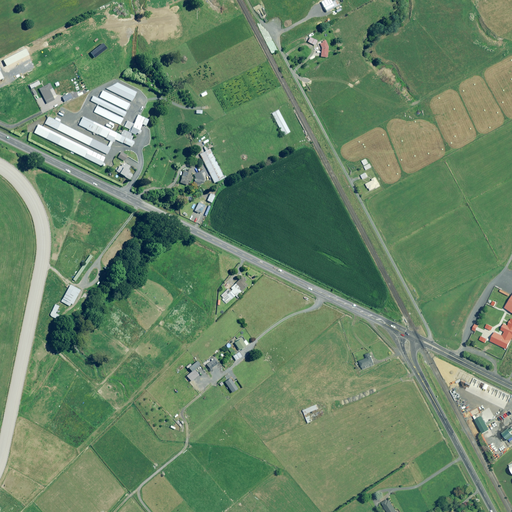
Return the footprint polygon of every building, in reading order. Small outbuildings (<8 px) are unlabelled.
[(317,41),(309,37),(306,41),(314,45),(317,41)] [(322,42),(322,43),(319,44),(321,48),(320,57),(326,57),(328,46),(325,41),(325,40),(322,42)] [(318,59),(316,57),(314,54),(309,58),(311,61),(313,63),(318,59)] [(131,90),(112,81),(102,87),(127,99),(131,90)] [(52,88),(49,84),(39,89),(46,104),(54,100),(49,90),(52,88)] [(125,103),(98,89),(95,96),(122,109),(125,103)] [(69,94),(69,93),(65,94),(66,95),(62,97),(64,102),(67,101),(75,98),(73,92),(69,94)] [(121,110),(89,94),(86,99),(118,115),(121,110)] [(118,117),(92,104),(88,110),(115,123),(118,117)] [(290,132),(278,110),(272,113),(283,135),(290,132)] [(142,117),(133,113),(128,122),(122,118),(118,126),(124,129),(124,130),(130,133),(137,121),(140,122),(142,117)] [(104,145),(43,115),(39,122),(100,153),(104,145)] [(115,134),(77,115),(73,123),(108,141),(109,138),(126,147),(129,141),(125,139),(128,133),(118,128),(115,134)] [(99,157),(33,123),(28,132),(95,166),(99,157)] [(204,148),(205,152),(200,154),(214,183),(225,178),(210,149),(208,150),(206,147),(204,148)] [(127,156),(120,152),(117,157),(124,161),(127,156)] [(117,170),(116,171),(129,180),(133,173),(130,172),(128,171),(129,169),(128,169),(129,167),(125,164),(124,166),(122,164),(120,167),(119,167),(118,167),(117,167),(116,168),(115,169),(117,170)] [(192,171),(188,169),(187,173),(183,171),(180,183),(187,185),(189,181),(191,182),(192,177),(190,177),(192,171)] [(204,179),(200,171),(194,175),(196,179),(194,179),(197,186),(204,183),(202,180),(204,179)] [(366,184),(368,188),(369,188),(371,191),(376,188),(377,188),(381,186),(376,178),(373,179),(373,181),(366,184)] [(205,206),(199,203),(194,211),(198,213),(199,212),(201,213),(205,206)] [(238,294),(241,291),(247,285),(240,278),(235,282),(230,287),(232,290),(231,291),(238,299),(240,296),(238,294)] [(80,290),(70,285),(61,302),(69,306),(71,303),(72,304),(80,290)] [(221,295),(223,297),(221,299),(225,304),(229,301),(234,296),(228,289),(221,295)] [(507,292),(502,290),(497,298),(500,299),(498,301),(501,302),(502,300),(506,303),(509,298),(505,295),(507,292)] [(59,306),(55,305),(50,316),(57,320),(59,316),(55,314),(59,306)] [(511,332),(511,316),(507,324),(502,322),(499,328),(502,330),(501,333),(494,330),(489,339),(504,347),(511,332)] [(239,350),(240,349),(241,350),(245,348),(244,347),(248,344),(243,337),(234,343),(237,348),(236,348),(238,350),(239,350)] [(503,350),(492,344),(490,348),(492,349),(491,350),(498,354),(499,352),(501,353),(503,350)] [(241,357),(239,353),(233,356),(235,361),(241,357)] [(375,365),(370,354),(366,355),(367,359),(359,362),(363,370),(375,365)] [(218,363),(213,357),(210,359),(211,361),(206,365),(211,371),(213,370),(212,368),(218,363)] [(200,365),(197,361),(188,368),(191,372),(200,365)] [(237,389),(232,382),(234,380),(232,377),(229,379),(224,382),(231,393),(237,389)] [(318,409),(317,405),(303,411),(305,415),(318,409)] [(489,430),(482,417),(476,420),(484,435),(488,433),(487,431),(489,430)] [(511,434),(509,431),(503,435),(506,439),(511,434)] [(500,449),(493,436),(486,439),(491,450),(494,449),(495,452),(500,449)] [(396,511),(389,499),(386,501),(382,503),(387,511),(396,511)]
